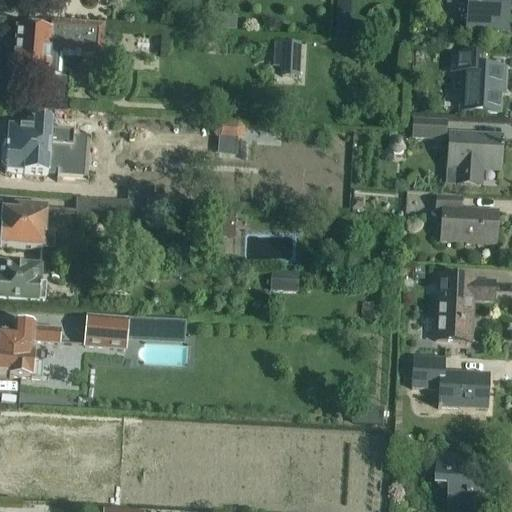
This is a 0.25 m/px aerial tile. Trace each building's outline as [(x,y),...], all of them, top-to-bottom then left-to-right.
[(441,0),(446,2),(446,4),(466,5),(465,32),(506,34),(507,0),(441,0)] [(235,32),(236,18),(213,17),(212,30),(235,32)] [(12,74),(13,74),(48,77),(45,108),(68,109),(69,79),(59,78),(60,74),(62,75),(63,59),(75,60),(96,61),(96,56),(101,56),(103,28),(50,24),(49,33),(16,31),(14,56),(13,58),(7,58),(6,70),(12,71),(12,74)] [(281,44),(280,78),(299,79),(301,45),(281,44)] [(481,69),(482,57),(450,56),(449,75),(460,76),(458,114),(499,116),(500,96),(504,97),(505,71),(481,69)] [(219,140),(238,141),(246,135),(246,128),(242,122),(220,121),(214,123),(213,134),(219,140)] [(412,141),(446,142),(447,122),(413,121),(412,141)] [(1,157),(1,165),(4,169),(4,174),(24,175),(24,176),(47,177),(47,175),(57,176),(56,182),(87,184),(90,136),(72,135),(51,133),(51,125),(32,123),(31,131),(8,129),(7,148),(6,148),(6,153),(1,157)] [(448,135),(446,170),(446,186),(477,188),(478,172),(498,173),(499,138),(448,135)] [(394,154),(397,155),(400,154),(402,153),(403,152),(404,151),(405,149),(405,147),(405,144),(405,143),(404,142),(403,140),(401,138),(399,137),(396,137),(394,138),(391,139),(390,141),(389,143),(388,144),(388,146),(389,149),(389,150),(391,152),(392,153),(394,154)] [(74,218),(114,220),(145,221),(145,209),(152,209),(153,189),(137,188),(136,200),(131,200),(128,202),(115,202),(75,200),(74,218)] [(440,214),(439,238),(438,243),(464,245),(489,247),(489,246),(495,246),(497,214),(460,211),(461,199),(435,197),(434,213),(440,214)] [(0,246),(0,247),(0,248),(53,253),(54,234),(44,234),(45,209),(14,207),(13,214),(1,213),(0,226),(0,246)] [(234,239),(235,221),(245,221),(246,214),(210,212),(208,238),(234,239)] [(91,231),(91,232),(91,233),(92,233),(92,234),(93,235),(93,236),(94,236),(95,237),(96,237),(97,237),(98,237),(99,237),(99,236),(100,236),(101,235),(102,234),(102,233),(102,232),(102,231),(102,230),(102,229),(101,228),(101,227),(100,227),(100,226),(99,226),(98,226),(97,226),(96,226),(95,226),(94,226),(94,227),(93,227),(93,228),(92,228),(92,229),(91,230),(91,231)] [(0,265),(0,302),(36,307),(36,305),(44,305),(45,287),(38,287),(40,270),(0,265)] [(270,291),(295,292),(296,275),(271,274),(270,291)] [(436,278),(433,343),(470,345),(472,303),(492,304),(493,284),(473,283),(473,280),(436,278)] [(127,353),(129,320),(86,317),(84,350),(127,353)] [(0,377),(9,378),(9,380),(29,381),(29,380),(39,380),(40,365),(32,365),(33,352),(31,351),(31,346),(58,347),(60,332),(33,329),(12,327),(11,336),(0,335),(0,377)] [(435,411),(487,413),(488,376),(444,374),(444,362),(410,360),(409,391),(436,392),(435,411)] [(368,408),(368,425),(383,426),(383,408),(368,408)] [(447,511),(481,511),(483,493),(479,493),(481,461),(438,458),(436,488),(449,489),(447,511)] [(357,494),(356,511),(370,511),(371,495),(357,494)]
